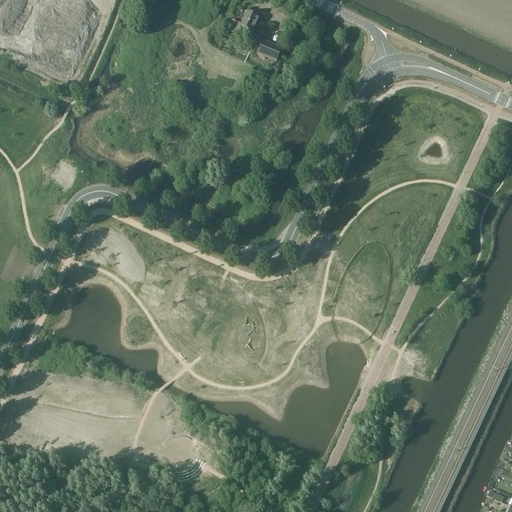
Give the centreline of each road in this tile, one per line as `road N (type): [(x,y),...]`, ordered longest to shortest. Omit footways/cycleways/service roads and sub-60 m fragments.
road 1 (tertiary): [(389,67),(360,91),(286,247),(270,258),(252,258),(107,191),(81,196),(0,364)]
road 2 (tertiary): [(511,104),(429,70),(389,67)]
